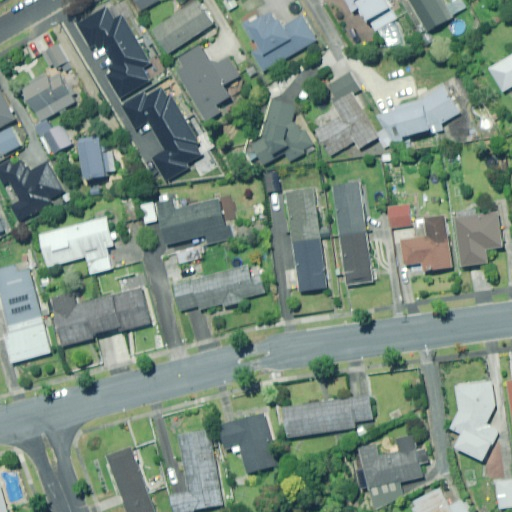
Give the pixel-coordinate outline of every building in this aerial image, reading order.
[(133,0),(142,14),(160,3),(157,0),(133,0)] [(240,5),(237,0),(226,0),(228,2),(225,3),(229,11),(240,5)] [(347,0),(355,13),(363,8),(371,22),(393,9),(387,0),(347,0)] [(408,0),(429,34),(455,19),(444,0),(408,0)] [(214,27),(199,3),(155,31),(171,55),(214,27)] [(250,36),(254,34),(262,48),(253,53),(265,73),(318,42),(303,18),(287,28),(277,11),(263,19),(261,21),(259,16),(243,26),(250,36)] [(157,72),(136,35),(108,51),(105,45),(88,55),(113,97),(157,72)] [(55,74),(63,69),(66,74),(73,70),(70,65),(74,63),(63,44),(44,54),(55,74)] [(214,67),(203,48),(181,60),(187,70),(180,74),(208,123),(224,114),(219,106),(233,98),(226,87),(241,78),(230,59),(214,67)] [(511,57),(492,70),(505,93),(511,89),(511,57)] [(363,92),(344,60),(323,72),(340,101),(334,104),(337,109),(312,124),(332,157),(355,143),(360,151),(381,139),(356,96),(363,92)] [(77,104),(60,73),(25,92),(42,123),(77,104)] [(191,110),(175,84),(157,94),(173,121),(191,110)] [(385,150),(392,146),(394,155),(415,151),(414,137),(431,132),(432,137),(447,132),(444,125),(462,113),(447,88),(423,101),(398,109),(398,112),(380,117),(386,131),(379,135),(382,139),(380,140),(385,150)] [(0,130),(17,122),(1,91),(0,91),(0,130)] [(317,146),(302,119),(292,124),(297,108),(277,101),(265,139),(253,145),(265,168),(287,156),(291,164),(308,155),(307,151),(317,146)] [(131,116),(124,105),(117,110),(123,121),(131,116)] [(42,130),(56,156),(74,146),(62,125),(54,129),(52,125),(42,130)] [(22,147),(13,129),(0,135),(0,147),(4,156),(22,147)] [(107,155),(104,142),(82,146),(88,182),(110,178),(109,173),(118,172),(114,153),(107,155)] [(58,207),(54,199),(66,194),(60,181),(59,181),(50,165),(31,174),(21,154),(0,167),(0,182),(5,190),(12,185),(20,203),(13,206),(20,223),(52,209),(58,207)] [(369,234),(362,181),(335,184),(349,288),(375,284),(368,234),(369,234)] [(330,290),(316,190),(288,194),(302,294),(330,290)] [(229,227),(222,200),(179,210),(177,200),(161,204),(171,245),(210,236),(212,245),(236,239),(233,226),(229,227)] [(159,222),(155,204),(143,207),(147,225),(159,222)] [(265,215),(262,205),(252,207),(255,217),(265,215)] [(413,228),(411,206),(390,208),(392,230),(413,228)] [(457,213),(458,220),(465,268),(492,264),(490,251),(506,248),(502,214),(481,216),(481,210),(457,213)] [(455,269),(447,216),(417,220),(420,239),(403,242),(407,267),(425,265),(426,274),(455,269)] [(116,247),(109,218),(40,237),(49,269),(88,258),(93,276),(115,270),(109,249),(116,247)] [(204,260),(201,248),(179,253),(181,265),(204,260)] [(18,274),(16,267),(0,271),(0,290),(13,336),(6,338),(14,365),(53,354),(30,271),(18,274)] [(267,295),(261,271),(232,279),(231,273),(217,276),(175,286),(182,313),(201,308),(202,312),(225,306),(226,308),(247,303),(246,300),(267,295)] [(152,325),(142,290),(73,308),(71,300),(53,305),(65,348),(98,339),(97,336),(123,329),(124,333),(152,325)] [(498,407),(495,383),(459,388),(463,413),(455,429),(466,434),(459,449),(486,462),(502,432),(489,425),(498,407)] [(376,421),(372,396),(287,409),(291,440),(358,430),(357,424),(376,421)] [(279,469),(267,415),(222,425),(227,451),(235,449),(236,455),(244,454),(248,476),(279,469)] [(198,511),(225,507),(211,432),(179,439),(191,496),(173,500),(175,511),(198,511)] [(426,478),(416,437),(399,441),(402,453),(383,458),(380,445),(361,450),(364,461),(357,463),(364,491),(372,489),(377,509),(407,501),(402,484),(426,478)] [(155,511),(134,450),(109,458),(127,511),(155,511)] [(511,509),(511,481),(498,483),(501,510),(511,509)] [(10,511),(3,485),(0,486),(0,511),(10,511)] [(451,508),(442,490),(412,505),(415,511),(472,511),(467,500),(451,508)]
